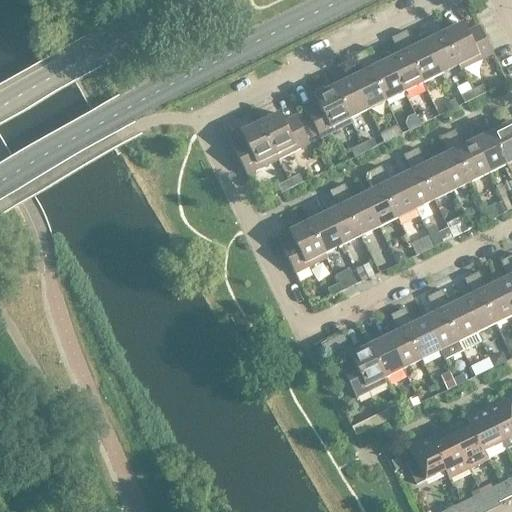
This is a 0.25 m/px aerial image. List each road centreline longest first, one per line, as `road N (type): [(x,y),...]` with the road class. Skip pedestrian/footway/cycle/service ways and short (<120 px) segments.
road 1 (residential): [(434,0),(198,114),(302,326),(511,225)]
road 2 (residential): [(75,65),(193,0)]
